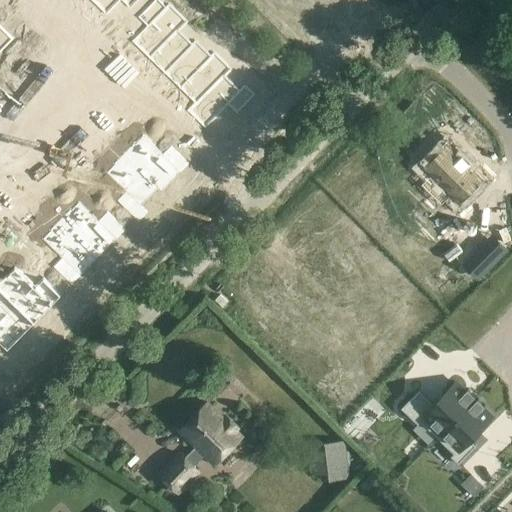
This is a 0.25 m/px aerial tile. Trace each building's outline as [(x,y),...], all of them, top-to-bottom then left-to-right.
[(87,0),(105,16),(120,1),(129,10),(138,0),(87,0)] [(148,59),(182,26),(156,0),(138,19),(146,27),(131,43),(148,59)] [(345,0),(314,0),(295,20),(322,47),(342,27),(350,35),(367,18),(357,8),(356,10),(345,0)] [(212,14),(203,23),(209,28),(218,20),(212,14)] [(218,20),(209,28),(215,34),(223,25),(218,20)] [(164,75),(192,46),(177,32),(182,26),(148,59),(164,75)] [(0,53),(13,40),(0,28),(0,53)] [(179,90),(207,61),(192,46),(164,75),(179,90)] [(145,67),(106,48),(95,70),(135,89),(145,67)] [(186,112),(187,113),(222,76),(207,61),(179,90),(194,104),(186,112)] [(238,92),(222,76),(187,113),(204,129),(227,106),(236,115),(254,96),(244,86),(238,92)] [(142,135),(124,154),(155,185),(173,167),(179,174),(189,164),(171,146),(162,155),(142,135)] [(468,164),(462,158),(463,157),(462,156),(460,158),(447,145),(443,149),(443,148),(427,164),(428,164),(424,168),(431,175),(451,195),(458,202),(462,198),(462,199),(478,183),(477,183),(481,179),(468,166),(471,164),(469,163),(468,164)] [(138,203),(155,185),(124,154),(105,173),(125,192),(116,201),(135,219),(145,209),(138,203)] [(78,201),(59,220),(91,251),(108,233),(115,240),(125,230),(106,212),(98,221),(78,201)] [(73,268),(91,251),(59,220),(41,239),(61,258),(52,267),(70,285),(80,275),(73,268)] [(478,278),(495,261),(481,247),(464,264),(478,278)] [(15,268),(0,283),(0,290),(28,318),(45,300),(52,307),(62,297),(43,279),(35,288),(15,268)] [(10,335),(28,318),(0,290),(0,344),(7,352),(17,342),(10,335)] [(420,422),(437,438),(474,400),(456,382),(434,405),(427,399),(410,417),(418,424),(420,422)] [(474,400),(437,438),(453,454),(451,457),(458,464),(476,446),(469,440),(492,417),(474,400)] [(180,454),(160,474),(179,493),(199,472),(194,467),(205,456),(214,465),(242,437),(208,403),(180,432),(196,447),(185,459),(180,454)] [(325,443),(330,480),(330,481),(350,479),(346,440),(325,443)] [(482,487),(471,476),(463,484),(474,496),(482,487)]
